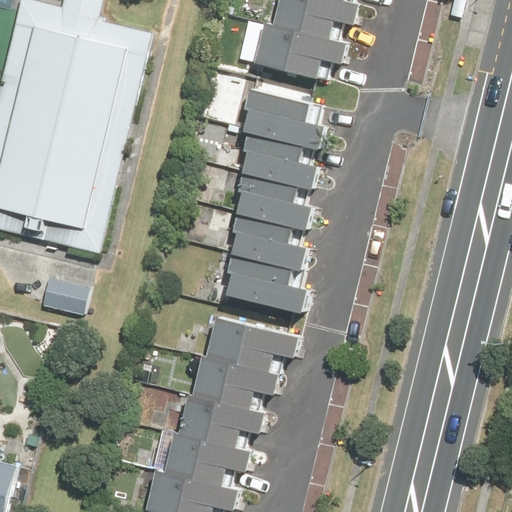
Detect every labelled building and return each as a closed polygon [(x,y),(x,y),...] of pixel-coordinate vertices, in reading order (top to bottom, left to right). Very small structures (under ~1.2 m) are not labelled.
[(70,0),(69,5),(47,0),(28,0),(0,113),(0,224),(102,250),(158,27),(106,14),(109,0),(70,0)] [(284,0),(277,31),(266,28),(256,69),(325,85),(330,63),(346,67),(351,46),(337,43),(341,26),(360,30),(364,11),(353,8),(354,0),(284,0)] [(240,290),(238,300),(314,317),(319,295),(299,290),(303,275),(315,278),(320,254),(301,250),(305,231),(321,234),(325,214),(306,210),(309,194),(326,197),(331,175),(311,170),(315,151),(332,155),(337,132),(317,128),(321,108),(255,94),(250,116),(263,119),(255,160),(261,161),(258,177),(252,176),(248,193),(256,195),(250,219),(242,217),(236,244),(243,246),(234,289),(240,290)] [(99,280),(57,271),(50,301),(93,310),(99,280)] [(310,341),(226,319),(215,361),(205,399),(202,398),(192,434),(188,433),(177,474),(168,472),(157,511),(228,511),(231,511),(244,511),(250,494),(233,490),(238,470),(259,476),(265,455),(247,450),(252,434),(271,439),(276,416),(261,412),(266,394),(284,399),(289,379),(278,376),(284,354),(305,360),(310,341)] [(0,511),(4,511),(17,511),(29,458),(0,451),(0,511)]
